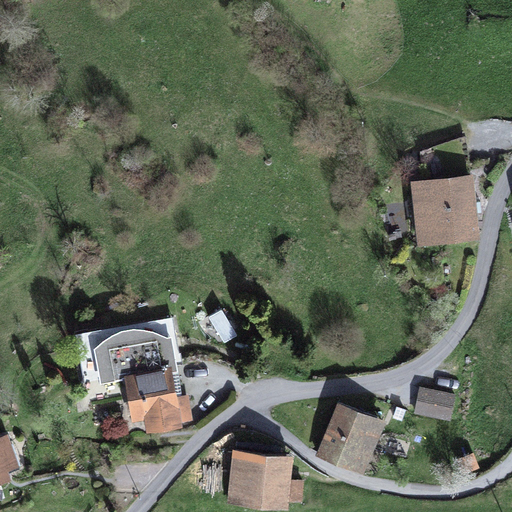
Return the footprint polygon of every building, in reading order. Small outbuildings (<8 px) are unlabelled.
[(469,178),(467,178),(462,137),(421,152),(424,183),(415,184),(418,217),(432,216),(435,239),(476,235),(469,178)] [(420,241),(435,239),(432,216),(418,217),(420,241)] [(181,352),(179,353),(173,316),(75,333),(84,383),(102,381),(94,336),(159,324),(171,332),(176,366),(183,365),(181,352)] [(187,400),(181,394),(176,366),(171,332),(159,324),(94,336),(102,381),(129,377),(135,416),(148,414),(150,427),(178,423),(178,421),(190,419),(187,400)] [(421,387),(415,412),(450,419),(455,395),(421,387)] [(338,405),(318,454),(355,469),(375,420),(338,405)] [(355,469),(362,472),(382,422),(375,420),(355,469)] [(0,481),(7,480),(4,470),(17,466),(8,439),(0,441),(0,481)] [(300,501),(302,482),(289,480),(292,455),(235,450),(230,502),(286,508),(287,500),(300,501)]
